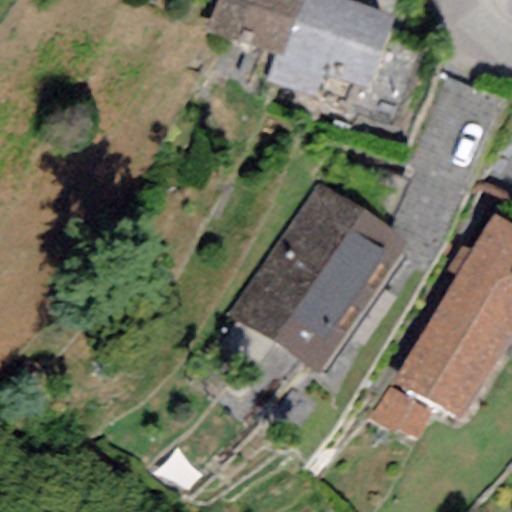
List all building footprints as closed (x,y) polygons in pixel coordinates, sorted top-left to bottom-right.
[(220,0),(207,35),(273,60),(280,63),(303,0),(220,0)] [(330,0),(303,0),(280,63),(273,60),(264,83),(349,114),(357,91),(367,95),(393,23),(330,0)] [(408,247),(317,186),(228,318),(319,379),(408,247)] [(511,231),(491,220),(391,386),(456,425),(508,339),(511,341),(511,231)] [(431,413),(387,387),(367,419),(393,435),(397,428),(415,439),(431,413)]
